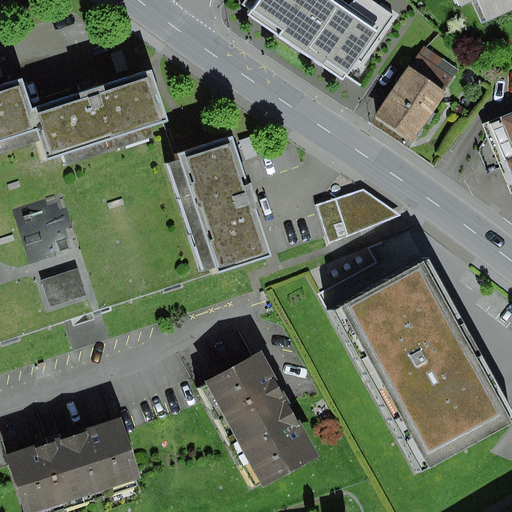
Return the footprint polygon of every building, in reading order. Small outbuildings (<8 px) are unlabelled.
[(258,0),(248,15),(343,79),(357,58),(363,62),(394,16),(371,0),(355,0),(350,9),(336,0),(258,0)] [(511,0),(456,0),(460,8),(476,0),(487,22),(511,10),(511,0)] [(424,50),(377,120),(414,146),(449,94),(445,92),(458,72),(424,50)] [(122,51),(111,54),(117,72),(128,69),(122,51)] [(151,70),(31,109),(42,142),(47,160),(63,155),(67,165),(152,137),(149,127),(168,121),(151,70)] [(22,79),(0,86),(0,155),(42,142),(31,109),(22,79)] [(511,114),(484,126),(511,192),(511,114)] [(251,137),(239,142),(245,161),(258,157),(251,137)] [(232,138),(179,155),(181,160),(169,164),(203,270),(215,266),(217,272),(270,255),(232,138)] [(319,204),(331,237),(398,212),(367,187),(319,204)] [(50,232),(49,207),(25,208),(26,232),(50,232)] [(495,424),(409,268),(328,312),(415,468),(495,424)] [(82,271),(47,282),(55,309),(90,298),(82,271)] [(255,360),(197,392),(202,403),(253,496),(312,465),(282,410),(255,360)] [(123,422),(9,461),(11,468),(26,511),(70,511),(145,486),(128,436),(123,422)]
